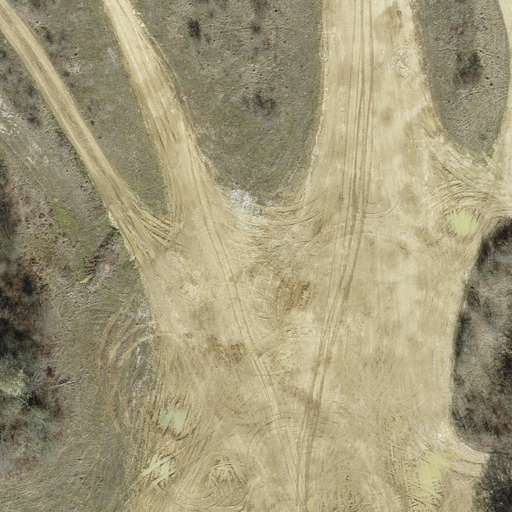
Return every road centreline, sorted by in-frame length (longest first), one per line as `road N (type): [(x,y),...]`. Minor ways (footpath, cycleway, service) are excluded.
road 1 (track): [(284,405),(140,230),(37,60),(0,17)]
road 2 (track): [(284,405),(247,274),(183,181),(110,0)]
road 3 (track): [(304,511),(284,405),(378,189)]
road 4 (track): [(378,189),(398,445),(413,511)]
road 5 (track): [(140,230),(185,398),(167,511)]
road 6 (track): [(366,0),(378,189)]
road 7 (track): [(378,189),(511,205)]
